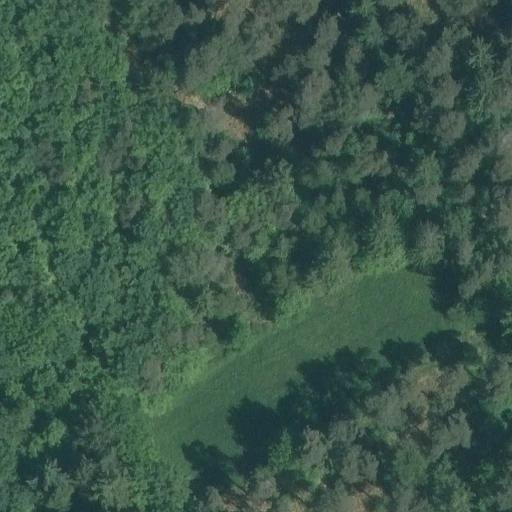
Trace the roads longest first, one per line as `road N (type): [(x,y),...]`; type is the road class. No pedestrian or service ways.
road 1 (track): [(0,287),(42,271),(122,397)]
road 2 (track): [(0,398),(54,511)]
